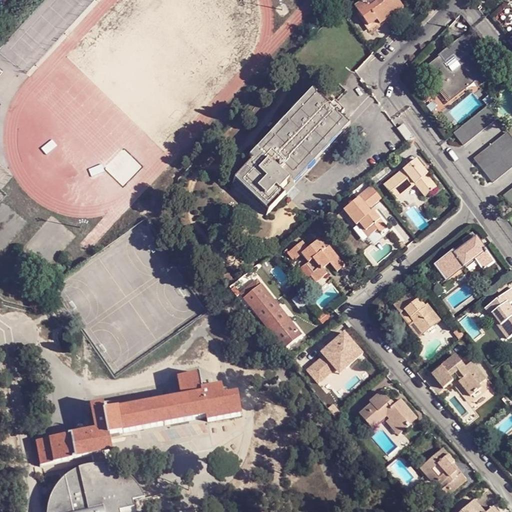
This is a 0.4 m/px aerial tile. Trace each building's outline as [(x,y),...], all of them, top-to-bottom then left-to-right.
[(397,0),(385,0),(372,10),(380,21),(402,6),(397,0)] [(367,3),(356,10),(372,32),(378,28),(380,32),(385,28),(383,26),(380,21),(372,10),(367,3)] [(402,6),(380,21),(383,26),(405,10),(402,6)] [(463,14),(458,19),(467,29),(472,25),(463,14)] [(441,58),(426,69),(451,100),(477,81),(480,86),(490,78),(483,70),(482,72),(469,55),(475,50),(465,37),(449,50),(449,51),(440,57),(441,58)] [(247,154),(257,164),(325,102),(317,92),(247,154)] [(257,165),(238,182),(263,210),(283,192),(287,197),(298,186),(293,181),(331,147),(326,142),(346,124),(325,102),(257,165)] [(464,144),(496,119),(488,109),(455,135),(464,144)] [(474,159),(494,182),(511,166),(511,138),(507,133),(474,159)] [(403,172),(387,187),(399,201),(416,187),(426,198),(438,189),(428,176),(430,174),(418,162),(406,172),(403,172)] [(255,219),(263,210),(238,182),(229,191),(255,219)] [(381,198),(370,184),(357,196),(358,199),(344,210),(356,225),(359,222),(370,236),(377,231),(380,234),(388,228),(372,212),(368,208),(372,207),(381,198)] [(359,222),(356,225),(367,239),(370,236),(359,222)] [(439,265),(449,281),(476,260),(486,270),(496,263),(478,240),(458,255),(455,251),(439,265)] [(291,254),(296,262),(305,256),(310,264),(300,273),(306,281),(312,276),(318,283),(329,274),(326,270),(333,265),(340,273),(348,266),(330,245),(326,249),(321,242),(311,249),(305,242),(291,254)] [(511,291),(488,309),(510,340),(511,339),(511,306),(511,305),(511,291)] [(266,292),(250,306),(287,349),(303,335),(291,320),(301,311),(294,304),(284,312),(266,292)] [(414,292),(396,308),(403,315),(407,312),(412,319),(407,324),(421,339),(443,322),(430,306),(426,307),(414,292)] [(364,353),(345,332),(329,347),(331,350),(325,356),(306,373),(318,385),(336,369),(343,363),(347,368),(364,353)] [(331,350),(329,347),(322,353),(325,356),(331,350)] [(455,382),(453,379),(461,373),(466,378),(460,383),(472,398),(484,388),(482,385),(489,380),(474,363),(467,368),(458,355),(432,376),(444,390),(455,382)] [(343,363),(336,369),(341,374),(347,368),(343,363)] [(106,456),(115,454),(113,438),(207,420),(209,424),(243,417),(239,396),(226,397),(222,388),(204,390),(200,377),(179,381),(182,399),(152,405),(150,398),(93,408),(96,433),(38,445),(42,468),(93,458),(106,456)] [(361,416),(374,431),(389,417),(391,420),(388,423),(401,436),(420,420),(404,400),(397,405),(383,392),(372,403),(374,405),(361,416)] [(446,450),(424,469),(444,490),(441,494),(447,500),(469,482),(454,464),(457,462),(446,450)] [(93,458),(95,467),(78,472),(68,478),(57,490),(53,499),(49,511),(136,511),(135,502),(146,500),(141,489),(135,482),(126,475),(117,471),(108,468),(106,456),(93,458)] [(491,511),(481,499),(466,511),(505,511),(499,506),(492,511),(491,511)]
